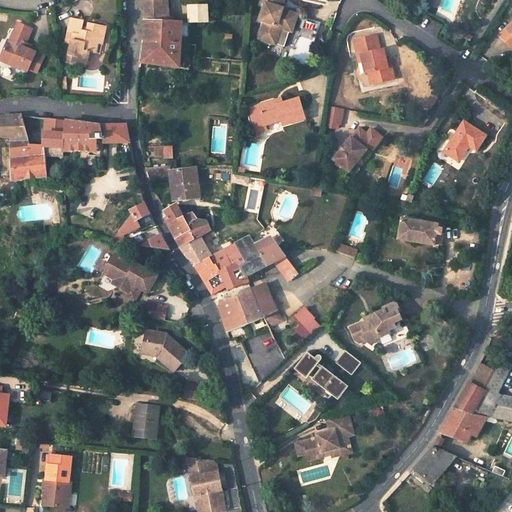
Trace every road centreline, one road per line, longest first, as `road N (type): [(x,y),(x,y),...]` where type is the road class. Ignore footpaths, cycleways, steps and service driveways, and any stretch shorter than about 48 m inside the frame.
road 1 (residential): [(189,272),(216,330),(257,511)]
road 2 (secondary): [(484,311),(457,380),(405,464),(361,511)]
road 3 (residential): [(127,110),(144,191),(189,272)]
road 4 (secondary): [(511,186),(484,311)]
road 5 (residential): [(127,110),(0,106)]
